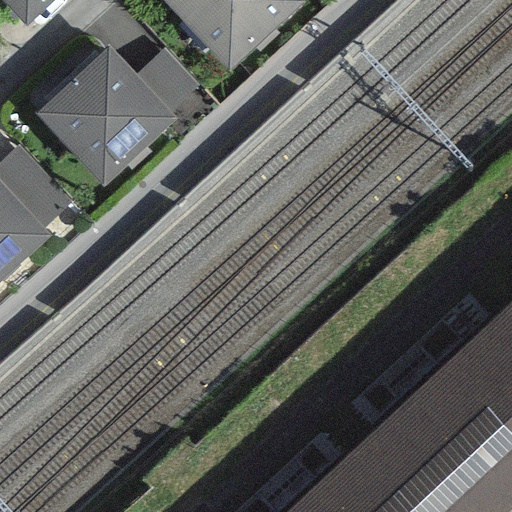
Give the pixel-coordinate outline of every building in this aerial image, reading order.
[(10,0),(25,15),(40,0),(10,0)] [(169,0),(228,62),(294,0),(169,0)] [(109,35),(35,102),(101,176),(176,109),(109,35)] [(0,171),(0,270),(49,224),(0,171)] [(511,511),(511,283),(266,511),(511,511)]
